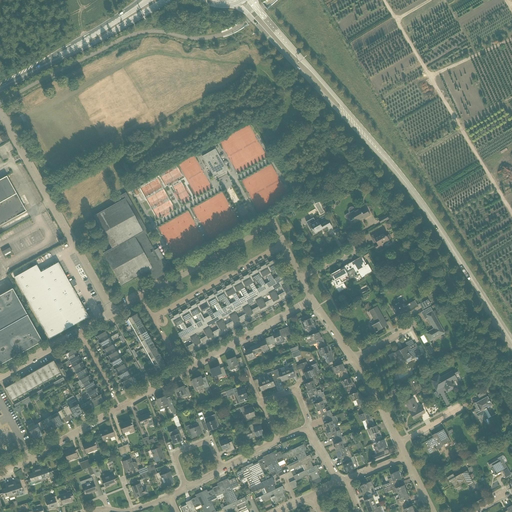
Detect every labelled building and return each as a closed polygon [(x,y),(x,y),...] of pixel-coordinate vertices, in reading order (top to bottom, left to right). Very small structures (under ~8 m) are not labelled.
[(45,148),(59,140),(52,127),(38,134),(45,148)] [(213,171),(211,172),(213,175),(217,173),(218,174),(222,172),(221,171),(226,168),(224,165),(222,166),(218,159),(220,157),(215,149),(202,156),(207,165),(209,164),(213,171)] [(59,156),(56,151),(49,155),(51,160),(59,156)] [(251,181),(280,181),(272,164),(241,180),(243,185),(251,181)] [(7,176),(0,179),(0,224),(25,212),(7,176)] [(119,201),(93,216),(112,248),(103,253),(121,286),(147,271),(152,281),(157,278),(156,275),(159,273),(160,273),(169,268),(158,248),(154,250),(145,235),(148,233),(125,192),(117,197),(119,201)] [(347,218),(347,219),(348,219),(349,218),(350,221),(354,219),(355,222),(362,218),(362,220),(370,215),(366,208),(361,210),(360,208),(355,211),(354,210),(348,213),(346,215),(345,217),(346,218),(347,218)] [(306,222),(310,230),(313,228),(315,233),(323,229),(324,232),(332,227),(327,218),(319,223),(318,220),(316,222),(313,218),(306,222)] [(390,220),(385,223),(388,228),(393,225),(390,220)] [(14,230),(1,236),(2,239),(0,239),(0,243),(3,248),(19,240),(14,230)] [(385,236),(384,234),(384,233),(382,230),(370,236),(373,241),(375,240),(378,244),(375,246),(377,250),(385,245),(390,242),(389,240),(391,239),(389,234),(387,235),(386,235),(385,236)] [(1,252),(5,258),(13,254),(9,247),(1,252)] [(368,271),(370,270),(367,264),(364,266),(363,263),(365,263),(361,257),(352,262),(353,263),(350,265),(352,269),(346,273),(344,269),(339,271),(331,276),(334,281),(336,284),(334,285),(333,286),(335,288),(337,292),(339,291),(341,290),(343,290),(342,289),(344,288),(341,283),(346,280),(348,280),(347,279),(349,278),(347,275),(352,272),(354,271),(358,269),(360,273),(361,273),(362,276),(368,273),(368,271)] [(270,264),(266,266),(270,273),(276,270),(279,276),(274,279),(277,284),(285,279),(274,259),(269,263),(270,264)] [(14,277),(49,339),(88,317),(70,284),(58,262),(56,263),(40,272),(36,265),(14,277)] [(261,268),(258,270),(261,277),(267,274),(270,281),(265,284),(268,289),(272,286),(277,284),(274,279),(270,273),(266,266),(266,264),(266,263),(265,264),(260,267),(261,268)] [(252,273),(249,275),(253,282),(258,279),(262,286),(256,289),(259,294),(268,289),(265,284),(261,277),(258,270),(257,269),(258,268),(257,268),(256,269),(257,269),(252,272),(252,273)] [(244,278),(240,280),(244,287),(249,284),(253,291),(248,294),(250,298),(259,294),(256,289),(253,282),(249,275),(248,274),(249,273),(248,274),(243,277),(244,278)] [(235,283),(231,285),(235,292),(241,289),(244,296),(239,299),(242,303),(246,301),(250,298),(248,294),(244,287),(240,280),(239,279),(240,278),(239,279),(234,282),(235,283)] [(277,296),(281,301),(294,294),(285,279),(277,284),(272,286),(275,291),(282,286),(285,291),(278,296),(277,296)] [(226,288),(223,290),(227,297),(232,294),(236,301),(230,303),(233,308),(242,303),(239,299),(238,296),(236,294),(235,292),(231,285),(231,284),(232,283),(231,283),(230,284),(231,284),(226,287),(226,288)] [(264,303),(268,309),(281,301),(277,296),(278,296),(275,291),(272,286),(268,289),(259,294),(262,298),(269,294),(272,299),(265,303),(264,303)] [(0,362),(40,342),(13,288),(0,294),(0,362)] [(217,293),(214,295),(218,302),(223,299),(227,305),(222,308),(224,313),(233,308),(230,303),(227,297),(223,290),(222,289),(223,288),(222,288),(222,289),(217,292),(217,293)] [(209,298),(205,300),(209,307),(214,304),(218,310),(213,313),(216,318),(220,316),(224,313),(222,308),(218,302),(214,295),(213,294),(214,293),(213,293),(213,294),(208,297),(209,298)] [(251,310),(255,316),(268,309),(264,303),(265,303),(262,298),(259,294),(250,298),(246,301),(249,305),(256,301),(259,306),(251,310)] [(200,303),(197,305),(200,312),(206,309),(210,315),(204,318),(207,323),(216,318),(213,313),(209,307),(205,300),(205,298),(204,298),(204,299),(199,302),(200,303)] [(420,304),(423,309),(431,305),(428,299),(420,304)] [(394,309),(393,309),(397,316),(404,312),(417,304),(415,300),(405,306),(404,303),(399,302),(392,306),(394,309)] [(238,318),(242,323),(255,316),(251,310),(249,305),(246,301),(242,303),(233,308),(236,313),(243,308),(246,313),(238,318)] [(191,308),(188,310),(192,317),(197,314),(201,320),(196,323),(198,328),(207,323),(204,318),(200,312),(197,305),(196,303),(197,303),(195,303),(196,304),(191,307),(191,308)] [(183,312),(179,314),(183,321),(188,318),(192,325),(187,328),(190,333),(194,330),(198,328),(196,323),(192,317),(188,310),(187,308),(188,308),(188,307),(187,308),(187,309),(182,311),(183,312)] [(371,326),(374,333),(383,328),(382,327),(387,324),(377,307),(370,311),(377,323),(371,326)] [(434,329),(426,333),(430,341),(444,333),(434,316),(440,313),(437,309),(433,311),(430,307),(421,312),(423,317),(427,314),(429,317),(428,318),(434,329)] [(224,313),(220,316),(222,320),(223,320),(230,316),(233,321),(225,325),(228,331),(242,323),(238,318),(236,313),(233,308),(224,313)] [(178,333),(180,338),(190,333),(187,328),(183,321),(179,314),(178,313),(179,313),(179,312),(178,313),(178,314),(173,316),(174,317),(170,319),(170,318),(171,318),(170,317),(169,318),(174,327),(180,324),(184,330),(178,333)] [(137,321),(139,319),(136,314),(137,314),(137,313),(127,319),(131,325),(137,321)] [(207,323),(209,328),(210,328),(217,323),(220,328),(212,332),(215,338),(228,331),(225,325),(223,320),(222,320),(220,316),(216,318),(207,323)] [(308,327),(311,335),(318,333),(314,323),(312,323),(312,322),(313,321),(312,318),(308,319),(307,316),(299,319),(300,323),(302,322),(304,328),(308,327)] [(140,327),(143,325),(139,320),(140,319),(139,319),(137,321),(131,325),(134,330),(140,327)] [(198,328),(194,330),(196,335),(204,331),(207,335),(199,340),(202,346),(215,338),(212,332),(210,328),(209,328),(207,323),(198,328)] [(143,333),(146,331),(143,326),(143,325),(140,327),(134,330),(132,332),(135,338),(137,336),(143,333)] [(273,334),(273,336),(276,342),(276,343),(283,341),(281,337),(290,334),(287,327),(277,331),(278,333),(273,334)] [(190,333),(180,338),(183,342),(191,338),(194,343),(186,347),(189,353),(202,346),(199,340),(196,335),(194,330),(190,333)] [(100,339),(102,342),(109,338),(108,338),(107,335),(105,331),(95,337),(96,337),(98,340),(100,339)] [(149,337),(146,331),(147,331),(146,331),(143,333),(137,336),(140,342),(147,338),(149,337)] [(317,343),(319,349),(326,347),(322,337),(321,337),(319,332),(318,333),(311,335),(306,337),(308,341),(307,341),(309,345),(317,343)] [(259,343),(259,344),(260,344),(262,350),(262,351),(269,349),(267,345),(276,342),(273,336),(264,339),(264,341),(259,343)] [(150,344),(152,343),(149,337),(150,337),(149,337),(147,338),(140,342),(144,348),(150,344)] [(104,345),(105,348),(112,344),(110,342),(111,342),(109,338),(102,342),(99,343),(100,343),(102,347),(104,345)] [(396,358),(399,356),(402,354),(407,363),(412,360),(411,359),(412,358),(412,359),(418,356),(417,355),(420,354),(418,350),(419,349),(417,345),(415,346),(411,340),(406,343),(408,346),(400,350),(393,353),(388,355),(392,361),(396,358)] [(153,350),(156,349),(153,343),(153,342),(152,343),(150,344),(144,348),(147,354),(153,350)] [(107,352),(109,355),(116,351),(114,348),(112,344),(105,348),(103,350),(105,353),(107,352)] [(260,344),(259,344),(250,348),(250,349),(245,351),(249,360),(255,357),(254,354),(262,350),(260,344)] [(326,347),(319,349),(320,349),(318,350),(321,356),(323,360),(326,359),(328,366),(333,364),(332,361),(334,361),(330,351),(329,351),(327,346),(326,347)] [(156,356),(159,354),(156,349),(156,348),(156,349),(153,350),(147,354),(150,359),(156,356)] [(67,357),(69,360),(75,357),(73,354),(75,353),(74,349),(65,354),(67,358),(67,357)] [(111,359),(113,361),(120,357),(119,358),(118,355),(116,351),(109,355),(106,356),(106,357),(107,356),(109,360),(111,359)] [(160,362),(162,360),(159,355),(160,354),(159,354),(156,356),(150,359),(153,365),(160,362)] [(71,364),(73,367),(79,363),(78,363),(77,361),(79,359),(77,356),(75,357),(69,360),(71,364)] [(115,365),(116,368),(123,364),(121,361),(122,361),(120,357),(113,361),(110,363),(111,363),(113,366),(115,365)] [(244,365),(241,357),(236,359),(235,357),(227,360),(229,366),(227,367),(229,370),(231,370),(244,365)] [(48,364),(49,365),(55,376),(60,373),(53,360),(48,364)] [(166,366),(164,364),(162,360),(163,360),(162,360),(160,362),(153,365),(157,371),(166,366)] [(75,370),(76,373),(82,370),(81,367),(83,366),(81,362),(78,363),(79,363),(73,367),(72,367),(74,371),(75,370)] [(307,379),(308,379),(315,376),(323,373),(321,369),(319,370),(316,363),(307,366),(306,362),(299,364),(303,375),(305,374),(307,379)] [(289,369),(285,370),(289,379),(295,376),(293,372),(297,370),(295,363),(288,366),(289,369)] [(118,372),(120,374),(127,371),(127,370),(127,371),(125,368),(123,364),(116,368),(114,369),(114,370),(114,369),(116,373),(118,372)] [(339,372),(343,381),(349,378),(346,368),(344,369),(342,364),(336,366),(335,364),(329,367),(331,372),(335,370),(336,373),(339,372)] [(46,365),(42,367),(49,379),(55,376),(49,365),(46,366),(46,365)] [(211,369),(212,374),(213,376),(217,375),(218,378),(226,375),(223,367),(219,369),(219,366),(211,369)] [(42,367),(37,370),(44,382),(49,379),(42,367)] [(274,371),(274,373),(276,378),(277,378),(280,377),(282,381),(289,379),(285,370),(281,372),(280,368),(274,371)] [(79,377),(80,380),(86,377),(86,376),(84,374),(86,372),(84,369),(82,370),(76,373),(78,377),(79,377)] [(455,375),(459,373),(456,369),(452,371),(440,378),(438,375),(431,380),(436,390),(444,386),(447,392),(455,387),(452,382),(457,379),(455,375)] [(37,370),(32,373),(39,385),(44,382),(37,370)] [(122,378),(124,381),(131,377),(130,377),(129,374),(127,371),(120,374),(117,376),(118,376),(120,379),(122,378)] [(32,373),(26,376),(33,388),(39,385),(32,373)] [(269,378),(265,380),(268,388),(275,386),(273,381),(277,380),(277,378),(276,378),(274,373),(268,375),(269,378)] [(82,383),(84,386),(90,383),(88,380),(90,379),(88,375),(86,376),(86,377),(80,380),(82,384),(82,383)] [(26,376),(21,379),(28,391),(33,388),(26,376)] [(193,380),(191,381),(193,387),(197,391),(205,388),(209,386),(207,382),(206,377),(202,379),(201,376),(193,380)] [(305,384),(307,391),(315,388),(314,384),(317,382),(315,376),(308,379),(309,382),(305,384)] [(122,382),(124,386),(126,385),(128,388),(134,384),(132,381),(133,381),(131,377),(124,381),(121,382),(121,383),(122,382)] [(268,388),(265,380),(262,381),(260,378),(253,381),(256,388),(260,386),(262,391),(268,388)] [(348,386),(351,394),(351,395),(358,392),(354,382),(352,383),(351,378),(349,378),(343,381),(342,381),(344,387),(348,386)] [(21,379),(15,382),(22,394),(28,391),(21,379)] [(15,382),(10,385),(17,397),(22,394),(15,382)] [(86,390),(87,393),(93,390),(92,387),(94,386),(92,382),(90,383),(84,386),(83,386),(85,390),(86,390)] [(17,397),(10,385),(8,386),(9,387),(5,389),(12,400),(17,397)] [(175,390),(177,394),(178,396),(181,395),(183,398),(188,396),(190,400),(193,399),(191,395),(188,387),(184,389),(183,386),(175,390)] [(225,392),(228,397),(234,395),(237,404),(246,401),(245,401),(244,398),(248,397),(245,389),(243,390),(241,386),(225,392)] [(90,397),(91,399),(97,396),(95,393),(97,392),(95,388),(93,390),(87,393),(89,397),(90,397)] [(316,399),(317,399),(325,396),(323,392),(321,393),(320,390),(317,391),(315,388),(307,391),(310,397),(314,395),(316,399)] [(351,395),(351,394),(350,395),(352,401),(356,400),(360,409),(366,406),(362,396),(361,397),(359,391),(358,392),(351,395)] [(472,411),(475,415),(476,417),(477,417),(481,422),(484,420),(486,424),(487,423),(488,424),(490,423),(490,422),(483,410),(492,405),(487,397),(484,391),(477,395),(480,400),(473,404),(476,409),(472,411)] [(91,399),(95,406),(104,401),(100,394),(97,396),(91,399)] [(314,404),(317,411),(326,407),(324,404),(327,403),(325,396),(317,399),(319,403),(314,404)] [(174,417),(177,416),(170,397),(166,399),(165,397),(157,400),(160,406),(159,406),(160,410),(169,407),(171,412),(172,411),(174,417)] [(411,412),(410,413),(414,419),(425,413),(421,407),(418,408),(413,398),(406,402),(411,412)] [(68,403),(69,406),(69,405),(71,408),(74,407),(78,415),(83,413),(75,399),(68,403)] [(243,415),(242,416),(244,422),(252,419),(252,417),(255,416),(252,408),(250,408),(248,404),(240,408),(243,415)] [(15,407),(14,408),(18,416),(21,414),(20,412),(22,410),(21,407),(19,405),(18,406),(15,407)] [(69,405),(69,406),(63,409),(67,416),(72,413),(74,418),(78,415),(74,407),(71,408),(69,405)] [(325,420),(327,419),(333,417),(333,416),(330,410),(327,411),(326,407),(317,411),(319,417),(324,416),(325,420)] [(61,410),(52,415),(58,426),(63,424),(60,420),(65,417),(61,410)] [(202,411),(198,413),(200,418),(204,430),(208,428),(209,430),(217,427),(217,426),(219,425),(215,414),(205,418),(202,411)] [(365,420),(368,429),(375,426),(371,416),(370,417),(368,412),(359,415),(361,421),(365,420)] [(141,426),(148,423),(149,426),(153,424),(152,421),(152,422),(149,413),(138,417),(141,426)] [(58,426),(52,415),(43,420),(47,427),(52,425),(54,429),(58,426)] [(324,424),(326,431),(335,428),(334,427),(338,426),(334,416),(333,416),(333,417),(327,419),(328,423),(324,424)] [(193,424),(186,426),(189,435),(192,434),(193,436),(201,433),(200,431),(204,430),(200,418),(196,419),(197,423),(193,425),(193,424)] [(129,430),(130,433),(134,432),(130,420),(120,424),(123,433),(129,430)] [(41,421),(35,425),(36,428),(34,429),(38,438),(43,435),(40,431),(45,428),(41,421)] [(35,425),(33,422),(26,426),(34,440),(38,438),(34,429),(36,428),(35,425)] [(251,431),(246,433),(248,439),(257,436),(258,439),(263,437),(262,434),(264,433),(261,425),(259,426),(257,422),(249,425),(250,427),(251,431)] [(170,432),(174,444),(182,441),(181,438),(185,437),(182,428),(181,425),(177,427),(178,430),(174,432),(174,431),(170,432)] [(373,434),(377,442),(383,440),(379,430),(378,431),(376,426),(375,426),(368,429),(367,429),(370,435),(373,434)] [(100,432),(102,437),(103,440),(114,436),(111,428),(100,432)] [(335,440),(337,439),(336,439),(342,437),(339,430),(336,432),(335,428),(326,431),(329,438),(333,436),(335,440)] [(420,445),(426,456),(436,450),(436,451),(437,450),(443,446),(442,445),(450,441),(444,429),(436,434),(437,435),(420,445)] [(333,445),(336,451),(344,448),(343,444),(346,443),(344,436),(342,437),(336,439),(337,439),(338,443),(333,445)] [(220,442),(223,450),(225,449),(227,453),(235,450),(232,442),(228,443),(227,439),(220,442)] [(377,442),(376,443),(377,446),(374,448),(377,455),(384,452),(382,448),(387,446),(384,439),(383,440),(377,442)] [(93,441),(83,445),(86,454),(97,450),(99,449),(96,441),(94,442),(93,441)] [(303,444),(282,455),(284,460),(296,454),(298,460),(299,460),(307,456),(303,448),(305,448),(303,444)] [(151,450),(155,461),(163,458),(159,447),(151,450)] [(64,452),(67,460),(77,457),(74,448),(64,452)] [(344,460),(346,459),(352,457),(349,451),(346,452),(344,448),(336,451),(339,458),(343,456),(344,460)] [(271,453),(268,455),(277,474),(278,477),(283,474),(281,470),(279,465),(285,463),(284,460),(282,455),(280,451),(272,455),(271,453)] [(258,461),(258,462),(262,469),(268,467),(272,476),(277,474),(268,455),(265,456),(266,457),(258,461)] [(313,467),(309,459),(311,458),(310,455),(307,456),(299,460),(298,460),(288,465),(291,470),(302,465),(305,471),(305,470),(305,471),(313,467)] [(346,459),(348,463),(343,465),(346,472),(349,470),(350,473),(354,472),(352,469),(357,467),(356,463),(356,461),(355,461),(353,456),(352,457),(346,459)] [(122,462),(126,472),(134,469),(138,467),(136,463),(134,462),(132,463),(130,459),(122,462)] [(503,471),(506,478),(511,475),(502,459),(499,461),(498,459),(489,465),(495,475),(503,471)] [(250,465),(247,466),(256,485),(261,483),(256,474),(263,471),(262,469),(258,462),(250,466),(250,465)] [(316,465),(313,467),(305,471),(305,470),(296,475),(294,475),(297,481),(308,475),(311,481),(313,480),(315,484),(321,481),(319,478),(320,477),(316,469),(318,468),(316,465)] [(41,466),(37,468),(41,481),(46,480),(45,477),(49,476),(51,481),(55,480),(53,474),(52,474),(52,471),(48,472),(47,468),(43,470),(41,466)] [(247,478),(251,487),(251,488),(256,485),(247,466),(244,467),(244,469),(236,473),(240,481),(247,478)] [(33,473),(28,474),(30,479),(31,482),(35,481),(35,483),(41,481),(37,468),(32,469),(33,473)] [(161,471),(158,473),(160,478),(161,477),(165,486),(173,483),(169,472),(162,475),(161,471)] [(388,479),(391,486),(397,483),(396,480),(401,478),(399,471),(390,474),(392,478),(388,479)] [(451,482),(454,488),(459,485),(460,486),(466,483),(467,485),(473,482),(467,471),(461,474),(455,477),(453,474),(447,478),(449,482),(451,482)] [(102,479),(105,487),(116,483),(113,475),(102,479)] [(264,487),(267,493),(276,489),(272,481),(274,480),(272,477),(261,483),(256,485),(251,488),(251,487),(250,488),(253,493),(264,487)] [(226,480),(223,481),(233,503),(238,501),(238,500),(233,489),(239,486),(235,478),(227,482),(226,480)] [(15,481),(10,483),(14,497),(20,495),(19,492),(23,491),(20,483),(16,485),(15,481)] [(212,488),(213,489),(216,497),(217,497),(222,494),(228,505),(233,503),(223,481),(220,483),(221,484),(212,488)] [(82,486),(85,495),(96,490),(93,482),(82,486)] [(14,497),(10,483),(5,485),(6,488),(2,489),(4,497),(8,496),(9,498),(14,497)] [(367,491),(368,495),(375,492),(377,491),(383,489),(382,485),(373,488),(372,485),(369,487),(367,483),(359,486),(361,493),(367,491)] [(392,490),(393,493),(397,491),(398,495),(407,492),(404,485),(399,487),(397,483),(391,486),(383,489),(385,493),(387,492),(392,490)] [(144,494),(147,493),(146,488),(142,490),(140,484),(131,487),(135,497),(144,494)] [(267,493),(260,496),(263,501),(274,496),(277,502),(286,498),(283,492),(284,491),(283,489),(284,489),(282,486),(276,489),(267,493)] [(204,491),(201,493),(210,511),(216,511),(211,501),(217,498),(217,497),(216,497),(213,489),(205,493),(204,491)] [(364,501),(367,507),(375,504),(379,503),(377,499),(379,498),(377,491),(375,492),(368,495),(370,498),(364,501)] [(60,498),(58,499),(60,506),(64,505),(64,504),(71,502),(71,500),(73,499),(71,492),(67,494),(67,495),(60,498)] [(396,500),(399,507),(405,504),(404,500),(409,498),(407,492),(398,495),(400,499),(396,500)] [(191,500),(195,508),(201,505),(204,511),(210,511),(201,493),(198,494),(199,496),(191,500)] [(58,499),(57,496),(52,497),(53,500),(46,502),(48,509),(55,507),(56,508),(60,506),(58,499)] [(240,499),(238,500),(238,501),(233,503),(228,505),(223,508),(224,511),(226,511),(237,507),(238,511),(242,511),(248,509),(244,501),(246,500),(245,497),(240,499)] [(197,511),(195,508),(191,500),(188,501),(189,503),(181,507),(183,511),(197,511)]
